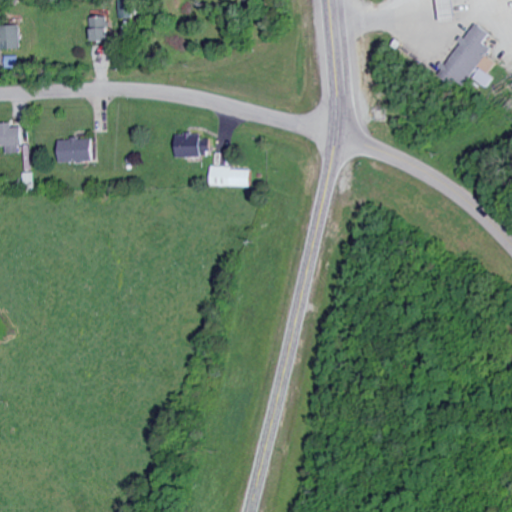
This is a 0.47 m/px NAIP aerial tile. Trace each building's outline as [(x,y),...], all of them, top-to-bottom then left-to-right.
[(98,43),(115,43),(114,18),(97,19),(98,43)] [(443,77),(457,86),(460,82),(468,88),(475,78),(491,89),(497,79),(492,75),(500,64),(490,58),(496,50),(488,45),(495,35),(478,24),(443,77)] [(23,51),(22,27),(1,27),(1,51),(23,51)] [(7,69),(20,69),(19,57),(7,58),(7,69)] [(23,129),(14,129),(14,124),(1,125),(1,130),(0,129),(0,148),(9,148),(9,155),(24,155),(23,129)] [(207,135),(182,136),(183,159),(207,158),(207,135)] [(99,163),(98,140),(65,142),(66,164),(99,163)] [(216,187),(256,188),(256,170),(217,169),(216,187)]
